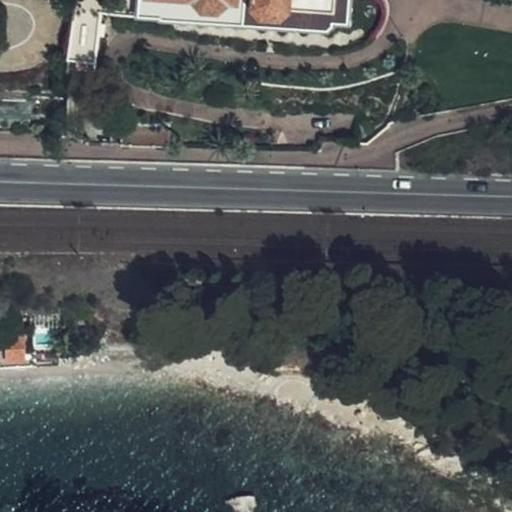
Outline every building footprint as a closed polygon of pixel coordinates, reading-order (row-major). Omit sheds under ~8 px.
[(348,26),(349,1),(349,0),(135,0),(134,19),(326,30),(332,25),(348,26)] [(66,46),(66,73),(88,74),(96,68),(97,16),(71,14),(66,46)] [(0,115),(33,116),(33,102),(0,101),(0,115)] [(109,120),(110,145),(170,146),(169,121),(109,120)] [(25,361),(24,341),(6,342),(8,362),(25,361)] [(61,367),(59,344),(30,346),(32,369),(61,367)]
